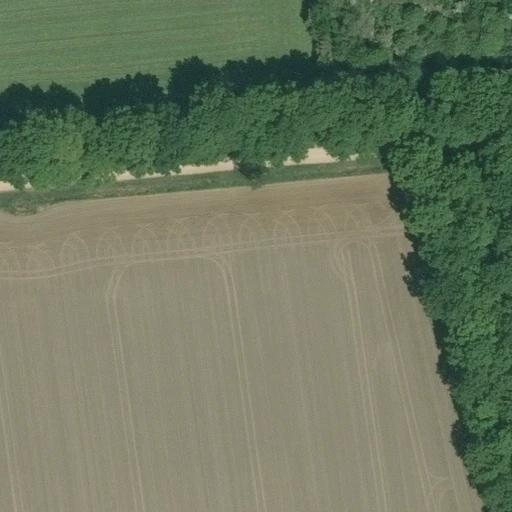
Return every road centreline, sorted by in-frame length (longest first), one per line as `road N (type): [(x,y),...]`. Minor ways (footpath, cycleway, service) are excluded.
road 1 (track): [(0,187),(511,136)]
road 2 (track): [(475,139),(511,292)]
